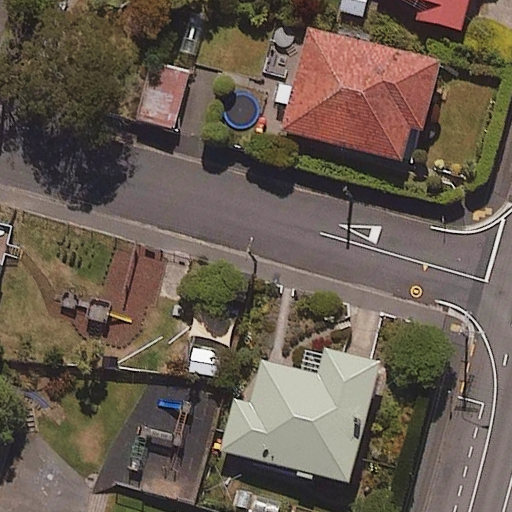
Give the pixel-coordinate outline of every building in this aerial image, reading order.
[(365,0),(340,0),(338,10),(362,16),(365,0)] [(465,0),(418,0),(414,18),(458,29),(465,0)] [(264,126),(401,159),(409,127),(421,130),(438,59),(304,27),(286,101),(271,97),(264,126)] [(173,130),(187,70),(125,56),(111,116),(173,130)] [(0,313),(20,235),(0,229),(0,313)] [(244,326),(195,312),(179,367),(228,381),(244,326)] [(314,373),(259,358),(247,402),(232,398),(218,448),(346,483),(378,362),(321,347),(314,373)]
